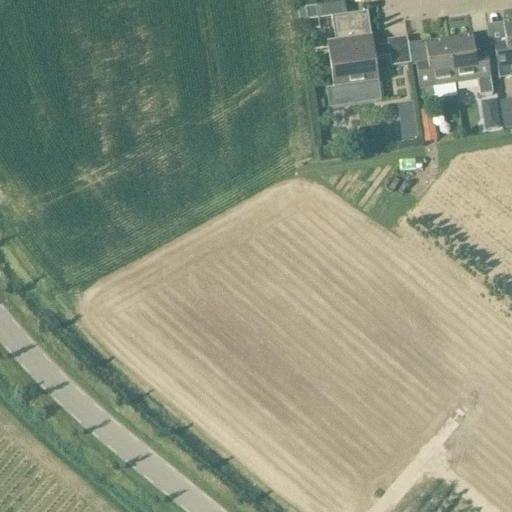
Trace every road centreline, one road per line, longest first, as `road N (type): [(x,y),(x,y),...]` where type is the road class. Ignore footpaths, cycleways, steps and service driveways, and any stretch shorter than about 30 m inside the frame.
road 1 (tertiary): [(0,324),(70,401),(205,511)]
road 2 (track): [(381,511),(460,416)]
